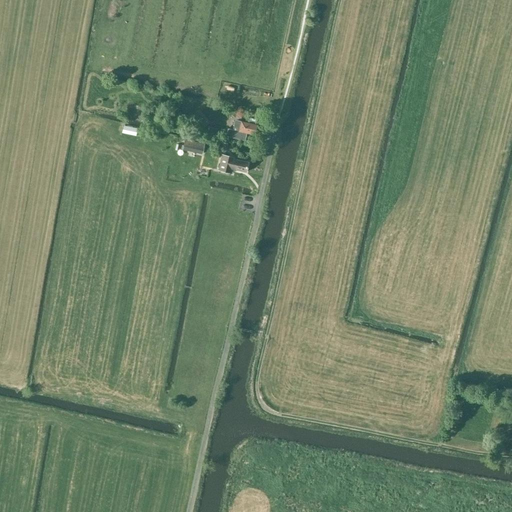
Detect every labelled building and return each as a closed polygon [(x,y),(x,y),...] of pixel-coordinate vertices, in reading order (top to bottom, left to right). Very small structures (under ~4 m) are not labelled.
[(197,120),(203,115),(199,110),(193,115),(197,120)] [(240,124),(233,122),(232,130),(238,132),(238,131),(254,135),(256,125),(240,121),(240,124)] [(204,145),(184,140),(182,151),(201,155),(204,145)] [(233,159),(234,158),(221,155),(218,170),(231,173),(232,169),(245,172),(248,162),(233,159)] [(209,170),(199,168),(197,175),(207,177),(209,170)]
